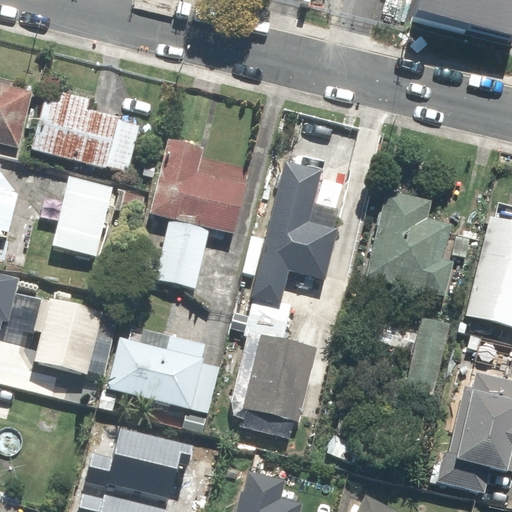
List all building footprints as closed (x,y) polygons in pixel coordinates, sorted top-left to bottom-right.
[(511,0),(423,0),(421,13),(511,34),(511,0)] [(27,97),(0,91),(0,148),(14,152),(27,97)] [(49,107),(42,105),(29,155),(125,179),(137,130),(85,117),(88,105),(52,96),(49,107)] [(248,167),(163,148),(146,222),(165,226),(152,284),(193,293),(205,237),(230,243),(248,167)] [(319,178),(281,169),(250,305),(277,311),(284,279),(320,287),(331,236),(307,230),(319,178)] [(143,200),(63,182),(52,231),(109,244),(116,215),(138,220),(143,200)] [(0,197),(0,259),(3,260),(15,201),(0,197)] [(426,208),(380,198),(363,284),(448,300),(454,268),(439,265),(446,230),(423,226),(426,208)] [(511,230),(484,225),(461,323),(511,334),(511,230)] [(0,319),(10,322),(19,278),(0,274),(0,319)] [(97,317),(39,302),(30,336),(38,338),(30,367),(81,381),(97,317)] [(382,316),(356,312),(352,341),(378,344),(382,316)] [(434,407),(446,327),(393,318),(388,352),(410,355),(402,402),(434,407)] [(313,354),(253,341),(238,411),(298,424),(313,354)] [(162,355),(114,343),(103,392),(204,416),(214,372),(199,368),(203,350),(165,342),(162,355)] [(469,393),(460,391),(434,487),(484,500),(487,487),(506,492),(511,470),(511,386),(474,376),(469,393)] [(169,474),(186,478),(194,443),(115,424),(106,461),(94,458),(89,480),(163,497),(169,474)] [(365,438),(330,432),(326,457),(361,462),(365,438)] [(272,488),(244,480),(235,511),(298,511),(299,508),(269,500),(272,488)] [(87,491),(82,511),(166,511),(167,509),(87,491)] [(355,511),(399,511),(366,494),(355,511)]
